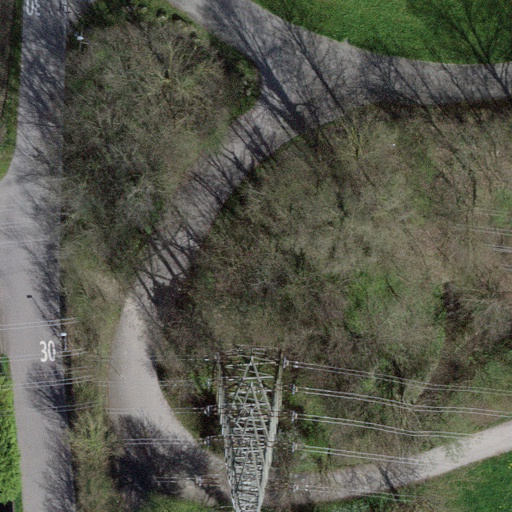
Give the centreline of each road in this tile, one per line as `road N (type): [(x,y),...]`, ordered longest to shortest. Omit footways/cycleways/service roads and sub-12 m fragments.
road 1 (track): [(194,0),(295,58),(291,100),(244,137),(174,239),(135,326),(139,418),(187,472),(297,493),(460,458),(511,438)]
road 2 (unclassified): [(51,0),(25,212),(52,511)]
road 3 (track): [(295,58),(425,90),(511,79)]
